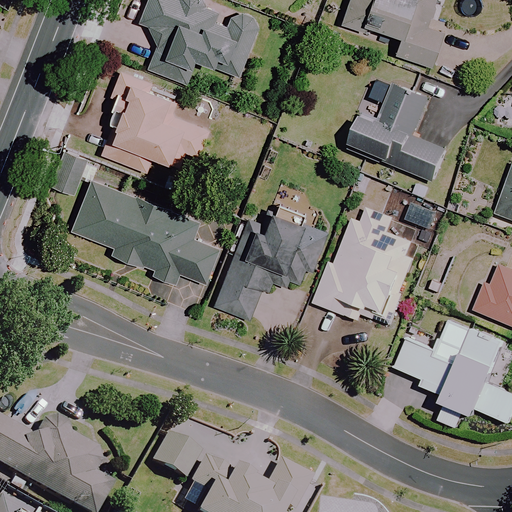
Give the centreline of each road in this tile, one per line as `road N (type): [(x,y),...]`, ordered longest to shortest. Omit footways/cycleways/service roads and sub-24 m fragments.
road 1 (residential): [(0,292),(292,401),(429,474),(502,487)]
road 2 (tertiary): [(68,0),(0,173)]
